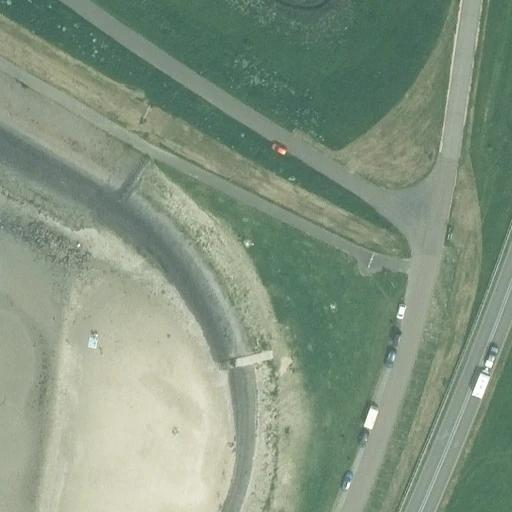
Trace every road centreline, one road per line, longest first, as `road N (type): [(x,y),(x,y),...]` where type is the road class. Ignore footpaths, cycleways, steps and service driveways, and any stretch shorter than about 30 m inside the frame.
road 1 (unclassified): [(431,231),(75,0)]
road 2 (unclassified): [(345,511),(401,366),(431,231)]
road 3 (trunk): [(420,511),(511,281)]
road 4 (unclassified): [(431,231),(471,0)]
